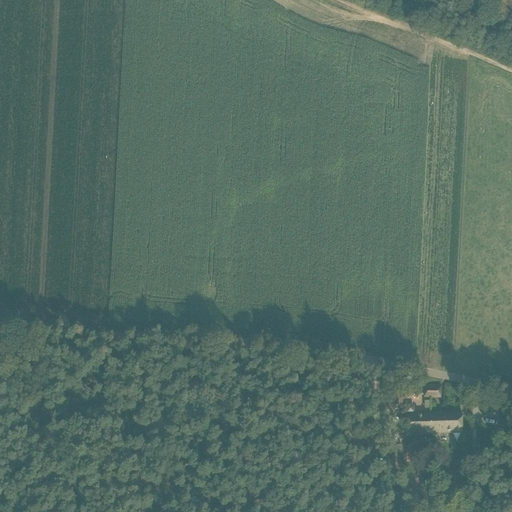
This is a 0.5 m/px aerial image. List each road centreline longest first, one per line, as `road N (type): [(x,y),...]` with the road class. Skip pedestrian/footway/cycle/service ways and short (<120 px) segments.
road 1 (unclassified): [(511,384),(236,335),(0,324)]
road 2 (track): [(511,70),(341,0)]
